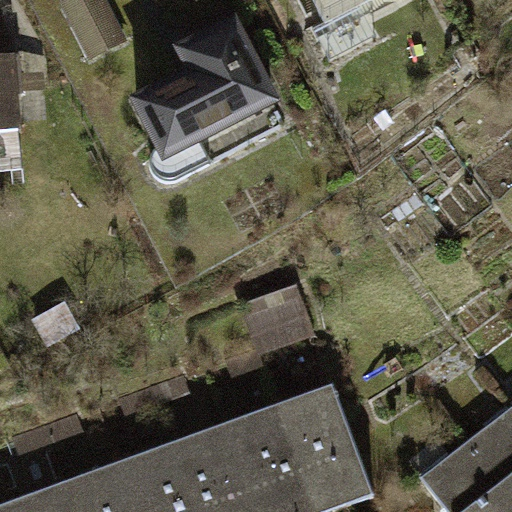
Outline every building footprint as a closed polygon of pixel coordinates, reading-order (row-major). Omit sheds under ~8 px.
[(72,0),(95,58),(135,43),(118,0),(72,0)] [(270,32),(121,96),(166,201),(316,137),(270,32)] [(71,77),(0,82),(0,183),(79,177),(71,77)] [(426,383),(307,421),(336,511),(432,511),(464,502),(426,383)] [(336,511),(307,421),(191,456),(208,511),(336,511)] [(511,511),(511,430),(464,467),(498,511),(511,511)] [(207,511),(192,463),(70,502),(72,511),(207,511)] [(71,511),(69,502),(37,511),(71,511)]
